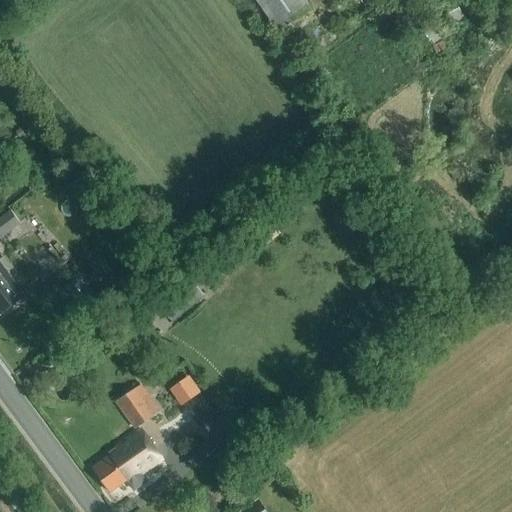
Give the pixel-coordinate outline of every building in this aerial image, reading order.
[(254,0),(278,32),(311,9),(304,0),(254,0)] [(453,28),(466,22),(459,9),(446,16),(453,28)] [(443,43),(444,42),(435,24),(422,31),(431,48),(432,48),(436,55),(446,49),(443,43)] [(0,241),(21,226),(10,212),(0,219),(0,241)] [(0,315),(25,297),(0,262),(0,315)] [(190,281),(159,306),(172,322),(204,297),(190,281)] [(79,299),(87,293),(78,283),(71,290),(79,299)] [(134,430),(160,412),(142,386),(116,403),(134,430)] [(163,458),(143,430),(109,454),(111,456),(93,468),(111,493),(125,482),(134,493),(147,483),(140,474),(163,458)] [(265,511),(257,501),(242,511),(265,511)]
